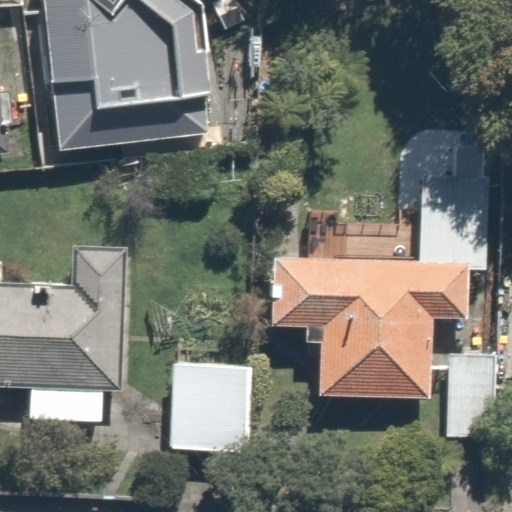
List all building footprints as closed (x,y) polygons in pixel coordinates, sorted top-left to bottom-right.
[(109,0),(33,0),(57,161),(201,140),(195,101),(126,112),(109,0)] [(0,79),(0,163),(10,163),(0,79)] [(417,255),(271,243),(263,341),(329,347),(325,396),(445,406),(452,317),(476,319),(479,274),(496,275),(504,178),(424,171),(417,255)] [(0,383),(31,385),(29,421),(118,427),(122,376),(133,376),(141,249),(72,245),(69,285),(6,281),(7,255),(0,254),(0,383)] [(265,361),(174,356),(169,452),(260,457),(265,361)]
